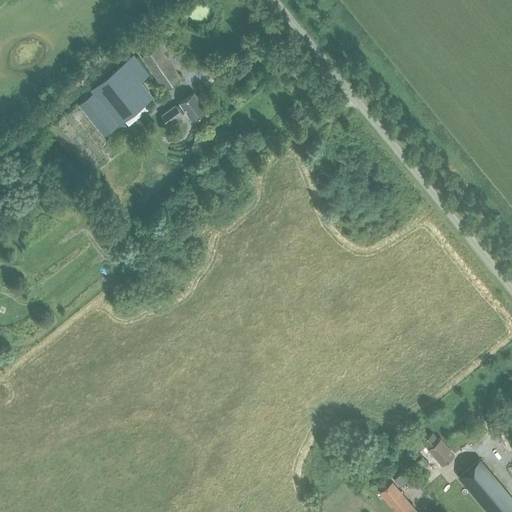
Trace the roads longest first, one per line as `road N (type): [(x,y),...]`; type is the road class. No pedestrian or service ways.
road 1 (tertiary): [(511,290),(274,0)]
road 2 (track): [(322,0),(511,228)]
